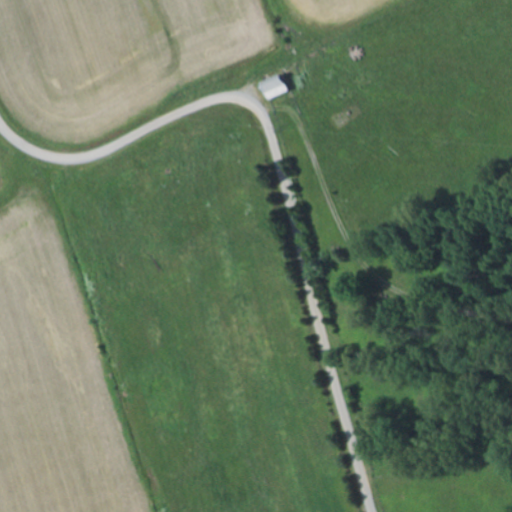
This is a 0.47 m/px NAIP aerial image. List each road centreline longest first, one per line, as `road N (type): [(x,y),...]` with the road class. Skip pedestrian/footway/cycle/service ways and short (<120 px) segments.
road 1 (residential): [(370,511),(306,292),(273,135)]
road 2 (residential): [(233,96),(184,107),(77,154),(29,146),(0,116)]
